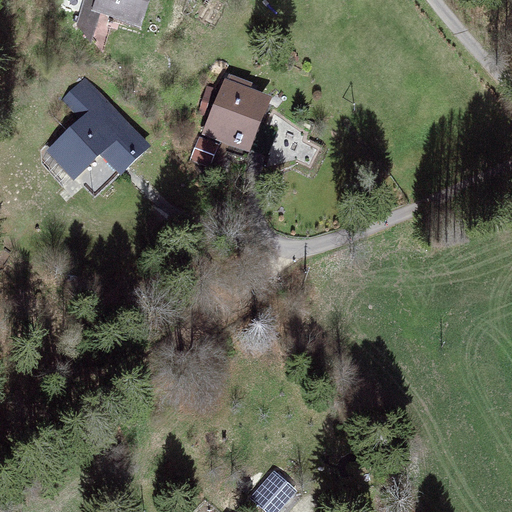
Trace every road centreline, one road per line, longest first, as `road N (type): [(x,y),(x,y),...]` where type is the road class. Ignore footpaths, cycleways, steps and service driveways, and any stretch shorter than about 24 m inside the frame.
road 1 (track): [(288,250),(36,421)]
road 2 (residential): [(437,0),(511,97)]
